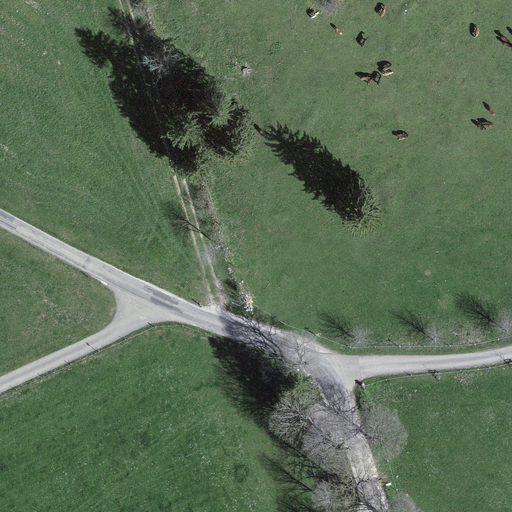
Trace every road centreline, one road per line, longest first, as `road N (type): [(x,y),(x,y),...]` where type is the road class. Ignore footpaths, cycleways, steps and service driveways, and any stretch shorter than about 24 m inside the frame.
road 1 (unclassified): [(380,511),(330,371),(161,302),(0,218)]
road 2 (track): [(223,322),(121,0)]
road 3 (track): [(161,302),(115,333),(0,384)]
